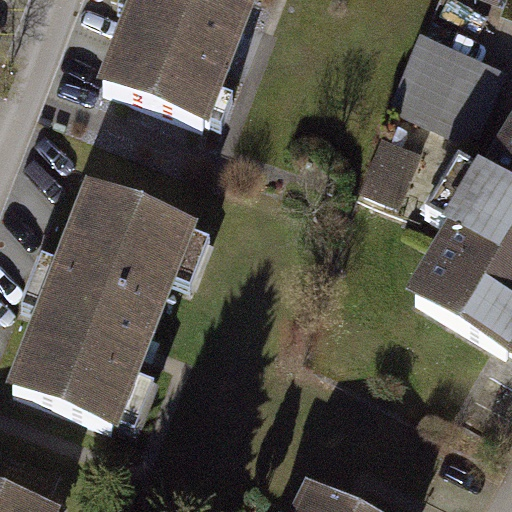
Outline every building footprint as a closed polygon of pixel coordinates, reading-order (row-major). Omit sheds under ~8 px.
[(141,0),(104,98),(203,136),(256,0),(141,0)] [(511,21),(511,0),(479,0),(476,10),(511,21)] [(511,80),(425,46),(394,121),(483,157),(511,86),(511,80)] [(456,243),(416,309),(506,364),(511,354),(511,152),(491,187),(459,168),(424,224),(456,243)] [(92,195),(13,401),(113,439),(192,234),(92,195)] [(341,511),(313,498),(306,511),(341,511)] [(32,511),(0,499),(0,511),(32,511)]
